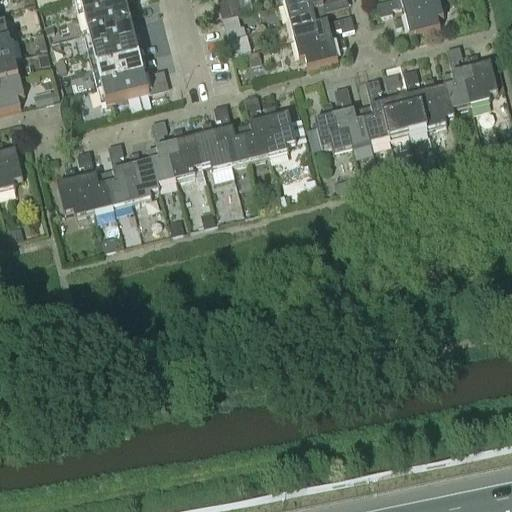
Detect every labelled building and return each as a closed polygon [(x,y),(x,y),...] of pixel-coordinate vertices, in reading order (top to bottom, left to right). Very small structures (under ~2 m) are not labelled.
[(124,0),(94,0),(79,4),(84,21),(127,11),(124,0)] [(237,0),(221,3),(232,57),(248,54),(237,0)] [(281,0),(284,9),(309,3),(308,0),(281,0)] [(324,0),(321,1),(320,0),(308,0),(309,3),(284,9),(289,27),(326,19),(348,13),(345,0),(324,0)] [(437,0),(398,0),(400,4),(377,9),(380,23),(392,19),(391,15),(402,12),(405,22),(405,23),(417,20),(414,10),(439,4),(437,0)] [(405,23),(405,22),(393,25),(395,34),(407,31),(409,42),(440,34),(438,25),(444,24),(439,4),(414,10),(417,20),(405,23)] [(127,11),(84,21),(88,38),(131,28),(127,11)] [(326,19),(289,27),(294,46),(318,40),(321,50),(333,47),(332,46),(330,37),(341,34),(342,38),(354,35),(351,22),(328,28),(326,19)] [(0,48),(10,46),(5,27),(0,27),(0,48)] [(131,28),(88,38),(92,56),(136,46),(131,28)] [(47,55),(43,39),(36,41),(40,57),(47,55)] [(318,40),(294,46),(299,66),(304,65),(307,74),(338,66),(335,55),(346,53),(344,44),(332,46),(333,47),(321,50),(318,40)] [(0,68),(15,65),(10,46),(0,48),(0,68)] [(136,46),(92,56),(97,73),(140,63),(136,46)] [(442,81),(445,93),(446,93),(452,118),(453,117),(470,113),(464,88),(473,86),(471,74),(470,74),(460,76),(458,66),(462,65),(459,53),(446,56),(452,79),(442,81)] [(50,70),(47,59),(37,62),(40,73),(50,70)] [(467,63),(470,74),(471,74),(473,86),(464,88),(470,113),(490,108),(489,102),(498,100),(490,69),(479,72),(476,61),(467,63)] [(140,63),(97,73),(101,91),(145,81),(140,63)] [(15,65),(0,68),(0,88),(19,83),(15,65)] [(55,67),(58,79),(66,77),(63,65),(55,67)] [(498,67),(490,69),(498,100),(505,98),(498,67)] [(402,79),(408,102),(409,102),(412,114),(403,116),(409,141),(426,136),(420,112),(430,109),(427,98),(417,100),(414,89),(418,88),(415,76),(402,79)] [(149,99),(145,81),(101,91),(106,110),(149,99)] [(384,84),(390,107),(390,106),(393,118),(384,121),(390,145),(409,141),(403,116),(412,114),(409,102),(408,102),(399,105),(396,94),(400,93),(397,81),(384,84)] [(0,118),(21,114),(18,105),(24,103),(19,83),(0,88),(0,118)] [(424,86),(427,98),(430,109),(420,112),(426,136),(446,131),(445,125),(454,123),(453,117),(452,118),(446,93),(445,93),(436,95),(433,84),(424,86)] [(371,111),(362,114),(371,150),(390,145),(384,121),(393,118),(390,106),(390,107),(380,109),(377,98),(381,97),(378,85),(365,89),(371,111)] [(52,104),(59,102),(56,92),(33,98),(35,109),(52,105),(52,104)] [(344,118),(334,120),(333,121),(336,132),(346,130),(352,155),(371,150),(362,114),(353,116),(347,93),(334,96),(337,108),(341,107),(344,118)] [(250,129),(241,132),(250,168),(269,164),(263,139),(272,137),(269,125),(268,125),(259,127),(256,116),(260,115),(257,103),(244,107),(250,129)] [(352,155),(346,130),(336,132),(333,121),(334,120),(331,109),(322,111),(325,123),(314,125),(316,133),(322,154),(322,156),(331,154),(333,160),(352,155)] [(223,136),(214,139),(213,139),(216,151),(226,148),(231,173),(250,168),(241,132),(232,134),(226,111),(213,114),(216,126),(220,125),(223,136)] [(296,149),(290,127),(288,120),(277,123),(275,111),(266,114),(268,125),(269,125),(272,137),(263,139),(269,164),(288,159),(287,153),(296,151),(296,149)] [(300,125),(290,127),(296,149),(305,146),(300,125)] [(178,160),(176,148),(175,148),(165,150),(163,140),(167,139),(164,127),(151,130),(156,153),(147,155),(147,156),(149,167),(151,167),(157,192),(158,191),(174,187),(169,162),(178,160)] [(204,141),(193,144),(201,174),(210,172),(212,178),(231,173),(226,148),(216,151),(213,139),(214,139),(210,128),(201,130),(204,141)] [(322,154),(316,133),(307,136),(312,157),(322,154)] [(172,137),(175,148),(176,148),(178,160),(169,162),(174,187),(195,182),(194,176),(201,174),(193,144),(184,146),(181,135),(172,137)] [(0,148),(0,198),(15,195),(14,189),(23,187),(15,156),(4,159),(2,148),(0,148)] [(113,176),(104,178),(113,215),(131,210),(125,186),(135,183),(132,172),(131,172),(122,174),(119,163),(123,162),(120,150),(107,153),(113,176)] [(157,192),(151,167),(149,167),(147,156),(129,160),(131,172),(132,172),(135,183),(125,186),(131,210),(152,205),(150,200),(159,197),(158,191),(157,192)] [(86,183),(77,185),(76,185),(79,197),(89,195),(95,220),(113,215),(104,178),(95,181),(89,158),(76,161),(79,173),(83,172),(86,183)] [(410,168),(396,171),(399,183),(412,180),(410,168)] [(75,225),(95,220),(89,195),(79,197),(76,185),(77,185),(74,174),(65,176),(68,188),(57,190),(64,221),(74,219),(75,225)] [(271,212),(280,210),(277,199),(268,201),(271,212)]
